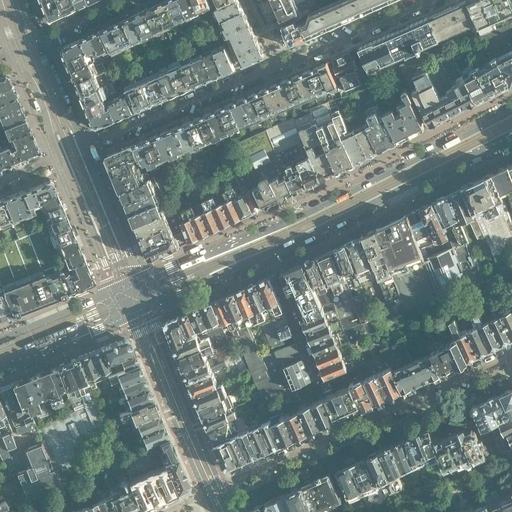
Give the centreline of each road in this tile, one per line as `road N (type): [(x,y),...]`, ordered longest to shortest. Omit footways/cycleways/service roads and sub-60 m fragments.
road 1 (secondary): [(511,112),(137,282)]
road 2 (residential): [(221,486),(511,357)]
road 3 (secondary): [(264,254),(511,135)]
road 4 (residential): [(281,66),(81,144)]
road 5 (tertiary): [(128,315),(205,494)]
road 6 (tertiary): [(221,486),(148,307)]
road 7 (residential): [(433,0),(281,66)]
road 8 (tertiary): [(137,282),(81,144)]
road 9 (tertiary): [(61,161),(115,291)]
road 10 (residential): [(318,382),(264,254)]
road 11 (secondary): [(0,367),(128,315)]
road 12 (secondary): [(148,307),(264,254)]
road 13 (secondary): [(115,291),(0,339)]
